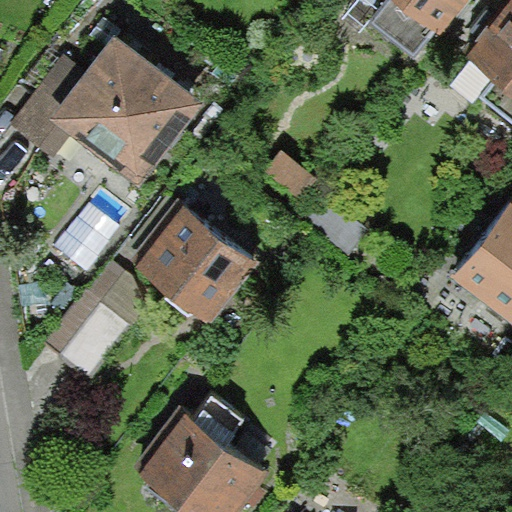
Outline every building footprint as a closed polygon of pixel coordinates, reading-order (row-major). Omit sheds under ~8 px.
[(407,0),(439,26),(461,0),(407,0)] [(511,0),(509,0),(464,57),(511,94),(511,0)] [(197,89),(77,6),(0,117),(0,123),(117,204),(197,89)] [(263,246),(178,184),(117,269),(202,330),(263,246)] [(511,202),(455,277),(511,320),(511,202)] [(234,511),(266,475),(178,399),(129,456),(194,511),(234,511)]
